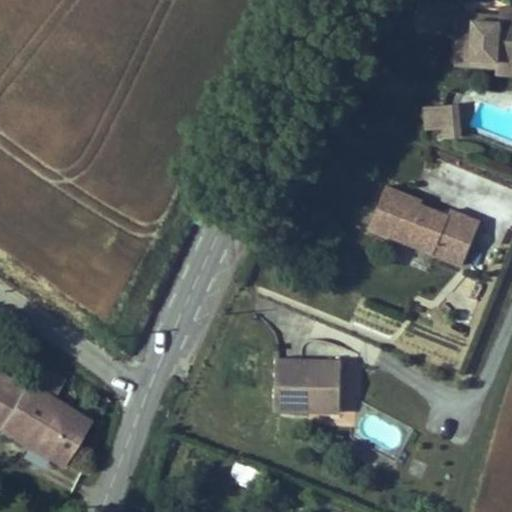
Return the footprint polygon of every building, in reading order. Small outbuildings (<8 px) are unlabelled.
[(397,0),(397,22),(437,24),(436,48),(477,50),(477,57),(509,58),(510,29),(511,0),(479,0),(480,4),(479,10),(439,8),(439,2),(439,0),(397,0)] [(439,8),(479,10),(480,4),(439,2),(439,8)] [(477,57),(477,50),(436,48),(435,55),(477,57)] [(449,113),(435,114),(437,130),(451,129),(449,113)] [(450,255),(462,227),(432,215),(436,206),(398,190),(399,186),(375,176),(357,217),(450,255)] [(462,227),(468,212),(438,200),(436,206),(432,215),(462,227)] [(1,416),(60,451),(81,408),(44,387),(54,364),(31,351),(20,375),(1,416)] [(340,407),(343,356),(277,352),(274,403),(340,407)] [(0,415),(1,416),(20,375),(0,362),(0,415)] [(81,408),(60,451),(86,466),(101,419),(81,408)] [(237,460),(232,474),(252,481),(257,468),(237,460)]
